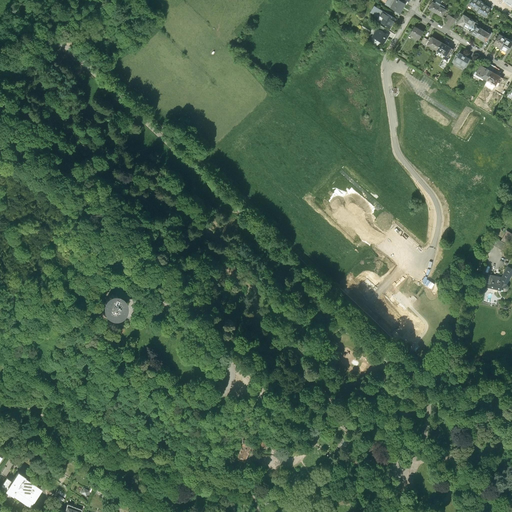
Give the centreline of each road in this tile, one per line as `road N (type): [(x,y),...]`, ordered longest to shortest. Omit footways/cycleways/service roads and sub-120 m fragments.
road 1 (track): [(0,90),(46,98),(100,168),(248,290)]
road 2 (unclassified): [(0,351),(130,428),(256,478),(276,511)]
road 3 (unclassified): [(226,360),(42,186),(0,164)]
road 4 (unclassified): [(0,285),(29,307),(101,333),(177,397),(224,390),(232,374),(226,360)]
road 5 (track): [(249,480),(160,474),(80,440),(0,392)]
road 6 (track): [(263,474),(308,452),(334,406),(259,320)]
road 7 (track): [(120,98),(112,107),(120,128),(188,214)]
road 8 (track): [(80,440),(119,479),(185,511)]
road 9 (track): [(233,511),(231,502),(175,474),(140,439)]
